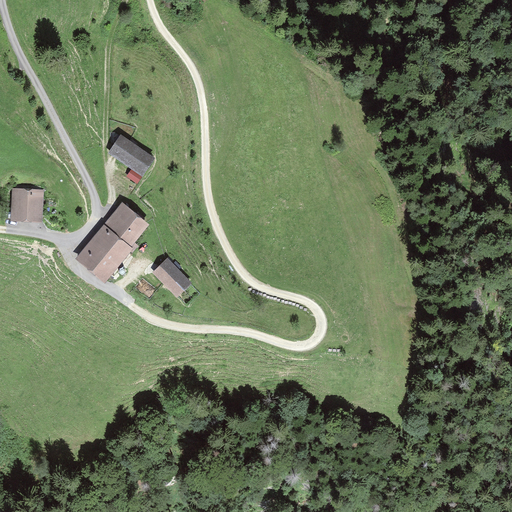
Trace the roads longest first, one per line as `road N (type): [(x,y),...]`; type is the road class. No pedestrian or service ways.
road 1 (track): [(66,237),(83,271),(174,326),(294,345),(320,331),(310,304),(253,282),(222,239),(206,182),(197,77),(152,0)]
road 2 (track): [(2,0),(18,51),(94,196),(95,221),(66,237)]
road 3 (track): [(97,215),(111,199),(108,53),(126,0)]
